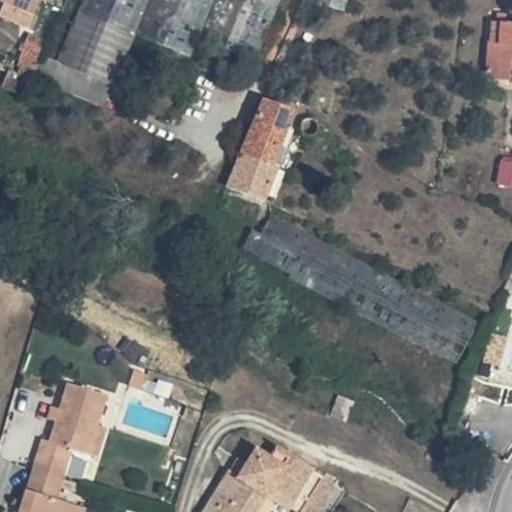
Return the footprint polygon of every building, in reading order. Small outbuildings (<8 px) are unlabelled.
[(0,0),(0,36),(11,39),(22,8),(0,0)] [(133,26),(144,0),(92,0),(87,13),(133,26)] [(223,0),(144,0),(133,26),(143,30),(205,47),(223,0)] [(223,0),(205,47),(259,63),(263,64),(290,0),(289,0),(223,0)] [(320,0),(347,8),(349,0),(320,0)] [(64,66),(106,84),(131,30),(133,26),(87,13),(64,66)] [(143,30),(133,26),(131,30),(106,84),(119,89),(141,39),(200,60),(205,47),(143,30)] [(35,67),(48,38),(32,32),(19,61),(35,67)] [(0,36),(0,46),(8,49),(11,39),(0,36)] [(503,52),(453,48),(447,103),(472,107),(473,94),(490,96),(493,77),(504,78),(511,79),(511,60),(502,59),(503,52)] [(504,78),(493,77),(490,96),(501,97),(504,78)] [(255,140),(227,127),(214,158),(213,159),(206,175),(200,190),(189,213),(222,230),(237,193),(239,194),(245,179),(241,177),(255,140)] [(511,141),(506,141),(500,164),(511,167),(511,141)] [(213,159),(200,153),(193,168),(206,175),(213,159)] [(430,314),(440,292),(265,214),(246,257),(461,354),(463,350),(445,342),(452,328),(441,323),(436,335),(410,323),(417,308),(430,314)] [(507,341),(494,336),(481,362),(495,369),(507,341)] [(109,378),(95,375),(91,391),(105,394),(109,378)] [(77,511),(79,506),(63,501),(77,453),(93,458),(102,429),(112,396),(67,382),(60,408),(55,423),(50,440),(43,438),(22,508),(28,510),(27,511),(77,511)] [(60,408),(54,407),(50,422),(55,423),(60,408)] [(108,431),(102,429),(93,458),(100,457),(108,431)] [(274,456),(259,447),(238,480),(228,473),(204,511),(245,511),(259,491),(265,480),(291,496),(286,504),(298,511),(300,511),(324,473),(281,446),(274,456)] [(320,511),(339,481),(324,473),(300,511),(320,511)] [(291,496),(265,480),(259,491),(286,504),(291,496)]
